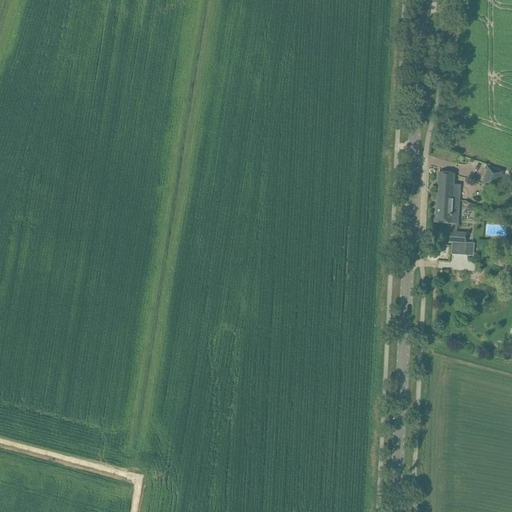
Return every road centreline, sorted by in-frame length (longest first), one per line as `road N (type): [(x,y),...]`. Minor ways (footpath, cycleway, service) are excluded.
road 1 (tertiary): [(396,511),(423,0)]
road 2 (track): [(0,441),(136,479),(136,511)]
